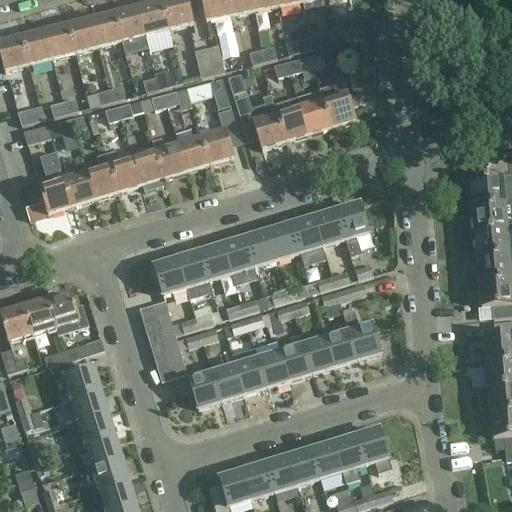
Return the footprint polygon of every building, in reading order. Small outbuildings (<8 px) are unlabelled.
[(182,0),(161,5),(169,34),(193,28),(185,0),(182,0)] [(231,21),(226,0),(201,0),(206,26),(231,21)] [(254,16),(250,0),(226,0),(231,21),(254,16)] [(278,12),(275,0),(250,0),(254,16),(278,12)] [(301,7),(299,0),(275,0),(278,12),(301,7)] [(138,11),(145,40),(169,34),(161,5),(138,11)] [(115,17),(122,46),(145,40),(138,11),(115,17)] [(92,23),(99,52),(122,46),(115,17),(92,23)] [(350,30),(350,32),(374,32),(374,20),(350,20),(350,30)] [(68,29),(76,58),(99,52),(92,23),(68,29)] [(45,35),(52,64),(76,58),(68,29),(45,35)] [(350,30),(331,35),(332,40),(335,48),(350,45),(350,44),(350,32),(350,30)] [(374,32),(350,32),(350,44),(374,44),(374,32)] [(202,33),(9,76),(12,89),(205,46),(202,33)] [(22,41),(29,70),(52,64),(45,35),(22,41)] [(320,39),(308,42),(311,54),(323,51),(335,48),(332,40),(321,43),(320,39)] [(29,70),(22,41),(0,46),(0,56),(5,76),(29,70)] [(311,54),(308,42),(284,48),(287,60),(311,54)] [(350,44),(350,45),(350,56),(374,56),(374,44),(350,44)] [(206,53),(213,80),(224,77),(217,50),(206,53)] [(261,54),(265,66),(277,63),(274,51),(261,54)] [(213,80),(206,53),(194,56),(201,83),(213,80)] [(265,66),(261,54),(249,57),(252,69),(265,66)] [(350,56),(351,68),(375,68),(374,56),(350,56)] [(312,73),(324,70),(321,58),(309,61),(312,73)] [(286,67),(289,79),(301,76),(298,64),(286,67)] [(289,79),(286,67),(274,70),(277,82),(289,79)] [(375,68),(351,68),(351,81),(375,80),(375,68)] [(155,82),(159,94),(171,91),(168,79),(155,82)] [(375,80),(351,81),(351,93),(375,92),(375,80)] [(159,94),(155,82),(143,85),(146,98),(159,94)] [(219,114),(230,111),(222,84),(210,88),(219,114)] [(319,94),(320,96),(331,133),(355,126),(351,113),(357,111),(353,100),(348,101),(343,87),(319,94)] [(109,95),(112,106),(125,103),(121,91),(109,95)] [(112,106),(109,95),(97,98),(86,100),(90,112),(100,110),(112,106)] [(163,99),(166,111),(179,108),(175,96),(163,99)] [(331,133),(320,96),(297,102),(300,112),(309,140),(331,133)] [(166,111),(163,99),(151,102),(154,114),(166,111)] [(285,147),(274,109),(270,99),(263,102),(265,108),(250,113),(253,126),(262,154),(285,147)] [(63,107),(66,119),(78,116),(75,104),(63,107)] [(274,109),(285,147),(309,140),(300,112),(286,116),(283,106),(274,109)] [(66,119),(63,107),(51,110),(54,122),(66,119)] [(117,111),(120,123),(132,120),(129,108),(117,111)] [(120,123),(117,111),(105,115),(108,127),(120,123)] [(22,130),(45,124),(42,112),(18,118),(22,130)] [(138,133),(156,125),(152,115),(134,122),(138,133)] [(70,124),(74,136),(86,133),(83,121),(70,124)] [(74,136),(70,124),(58,127),(62,139),(74,136)] [(361,125),(265,155),(269,169),(366,139),(361,125)] [(27,148),(50,142),(47,130),(23,136),(27,148)] [(202,141),(210,170),(234,163),(225,134),(202,141)] [(179,148),(187,177),(210,170),(202,141),(179,148)] [(187,177),(179,148),(165,153),(162,142),(152,145),(155,156),(164,184),(187,177)] [(141,191),(132,162),(118,167),(115,155),(106,158),(118,198),(141,191)] [(132,162),(141,191),(164,184),(155,156),(132,162)] [(72,212),(63,183),(56,157),(40,161),(47,188),(40,190),(48,219),(72,212)] [(86,176),(95,205),(118,198),(106,158),(97,161),(100,172),(86,176)] [(95,205),(86,176),(63,183),(72,212),(95,205)] [(472,211),(511,207),(511,181),(470,185),(472,211)] [(475,236),(507,233),(511,232),(511,207),(472,211),(475,236)] [(337,216),(345,245),(350,261),(361,257),(356,242),(369,238),(360,209),(337,216)] [(314,223),(323,252),(345,245),(337,216),(314,223)] [(323,252),(314,223),(291,230),(300,259),(303,270),(314,267),(310,255),(323,252)] [(269,237),(277,265),(300,259),(291,230),(269,237)] [(509,258),(507,233),(475,236),(477,261),(509,258)] [(277,265),(269,237),(246,243),(255,272),(277,265)] [(255,272),(246,243),(223,250),(232,279),(255,272)] [(232,279),(223,250),(201,257),(209,286),(232,279)] [(209,286),(201,257),(178,264),(187,293),(199,289),(202,300),(212,297),(209,286)] [(511,282),(509,258),(477,261),(479,285),(511,282)] [(187,293),(178,264),(154,271),(161,292),(163,300),(187,293)] [(358,285),(373,281),(370,270),(355,274),(358,285)] [(332,281),(335,292),(350,287),(347,277),(332,281)] [(335,292),(332,281),(306,289),(309,299),(335,292)] [(511,292),(511,282),(479,285),(481,312),(492,311),(493,323),(511,321),(511,292)] [(336,297),(340,307),(366,299),(363,288),(336,297)] [(286,295),(290,305),(305,301),(302,290),(286,295)] [(290,305),(286,295),(271,300),(274,310),(290,305)] [(171,318),(193,310),(188,296),(166,303),(171,318)] [(58,340),(88,331),(82,310),(75,312),(71,297),(47,304),(56,332),(58,340)] [(340,307),(336,297),(321,302),(325,312),(340,307)] [(24,311),(33,339),(56,332),(47,304),(24,311)] [(241,309),(244,319),(259,314),(256,304),(241,309)] [(144,326),(169,319),(165,306),(140,314),(144,326)] [(291,311),(294,321),(309,316),(306,306),(291,311)] [(244,319),(241,309),(226,313),(229,324),(244,319)] [(33,339),(24,311),(0,318),(9,346),(33,339)] [(294,321),(291,311),(276,315),(279,326),(294,321)] [(349,337),(358,366),(381,358),(372,330),(360,333),(354,313),(343,316),(349,337)] [(210,317),(195,322),(199,333),(213,328),(210,317)] [(169,319),(144,326),(147,338),(173,330),(172,328),(169,319)] [(246,325),(249,335),(264,330),(261,320),(246,325)] [(172,328),(173,330),(176,340),(199,333),(195,322),(172,328)] [(249,335),(246,325),(231,329),(234,339),(249,335)] [(484,341),(486,367),(511,364),(511,326),(494,328),(495,340),(484,341)] [(176,342),(176,340),(173,330),(147,338),(151,350),(176,342)] [(201,338),(204,349),(219,344),(216,334),(201,338)] [(358,366),(349,337),(326,344),(335,372),(358,366)] [(204,349),(201,338),(185,343),(189,353),(204,349)] [(53,340),(58,357),(44,361),(47,373),(66,367),(63,355),(57,339),(53,340)] [(290,386),(312,379),(303,350),(300,339),(289,343),(292,354),(281,357),(290,386)] [(17,363),(43,354),(39,341),(12,350),(17,363)] [(154,362),(180,354),(176,342),(151,350),(154,362)] [(335,372),(326,344),(303,350),(312,379),(335,372)] [(191,354),(194,365),(222,356),(218,345),(191,354)] [(63,355),(66,367),(90,360),(86,348),(63,355)] [(24,362),(15,366),(11,354),(1,357),(7,379),(28,373),(24,362)] [(158,374),(184,366),(180,354),(154,362),(158,374)] [(258,364),(267,393),(290,386),(281,357),(258,364)] [(375,376),(390,370),(386,360),(371,366),(375,376)] [(267,393),(258,364),(235,371),(244,400),(267,393)] [(511,389),(511,364),(486,367),(489,392),(511,389)] [(184,366),(158,374),(162,387),(187,379),(184,366)] [(244,400),(235,371),(213,378),(222,407),(244,400)] [(56,409),(59,409),(101,396),(93,372),(65,381),(49,386),(56,409)] [(344,375),(201,414),(205,428),(337,391),(337,389),(352,385),(351,382),(347,383),(344,375)] [(222,407),(213,378),(189,385),(198,414),(222,407)] [(13,388),(18,403),(24,401),(20,386),(13,388)] [(511,389),(489,392),(491,416),(511,414),(511,389)] [(101,396),(59,409),(64,425),(68,424),(70,430),(79,427),(108,418),(101,396)] [(7,401),(0,403),(0,418),(11,415),(7,401)] [(20,421),(31,418),(26,402),(16,406),(20,421)] [(505,454),(511,453),(511,414),(491,416),(493,443),(504,442),(505,454)] [(31,418),(20,421),(25,436),(43,430),(39,416),(31,419),(31,418)] [(86,450),(115,441),(108,418),(79,427),(86,450)] [(4,442),(18,438),(15,428),(1,432),(4,442)] [(380,434),(356,441),(365,470),(375,467),(379,478),(392,474),(388,463),(380,434)] [(17,448),(21,447),(18,438),(4,442),(7,451),(17,448)] [(115,441),(86,450),(93,472),(122,464),(115,441)] [(365,470),(356,441),(333,448),(342,477),(343,477),(346,488),(360,484),(356,473),(365,470)] [(17,448),(7,451),(10,462),(20,459),(17,448)] [(34,466),(44,463),(40,448),(29,451),(34,466)] [(342,477),(333,448),(311,455),(320,484),(342,477)] [(320,484),(311,455),(288,462),(297,491),(320,484)] [(297,491),(288,462),(265,469),(274,498),(297,491)] [(44,463),(34,466),(39,481),(49,478),(44,463)] [(122,464),(93,472),(100,495),(129,486),(122,464)] [(274,498),(265,469),(243,476),(252,505),(274,498)] [(18,487),(32,483),(29,474),(15,479),(18,487)] [(252,505),(243,476),(219,483),(228,511),(252,505)] [(32,483),(18,487),(21,497),(35,493),(32,483)] [(129,486),(100,495),(104,511),(125,511),(135,509),(129,486)] [(48,511),(58,508),(53,493),(43,496),(48,511)] [(374,499),(377,509),(393,505),(389,494),(374,499)] [(351,506),(353,511),(368,511),(377,509),(374,499),(351,506)] [(0,505),(0,511),(17,511),(16,503),(0,505)]
